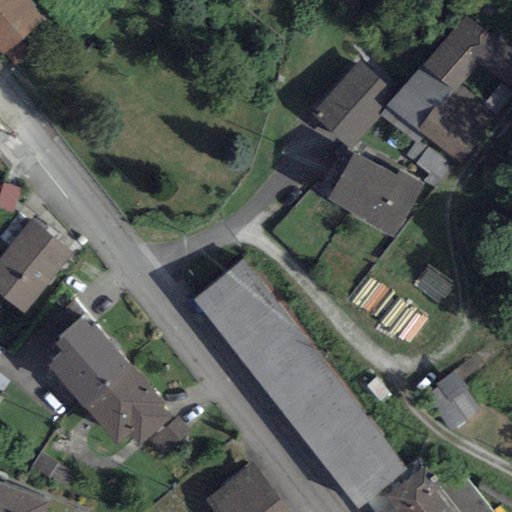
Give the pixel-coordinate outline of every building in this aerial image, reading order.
[(24,0),(0,0),(0,43),(2,46),(38,17),(24,0)] [(511,48),(467,19),(428,59),(455,80),(477,53),(511,75),(511,48)] [(27,41),(13,48),(21,65),(35,58),(27,41)] [(455,80),(428,59),(396,102),(422,122),(455,80)] [(362,61),(319,107),(342,129),(385,83),(362,61)] [(493,109),(455,80),(422,122),(461,151),(493,109)] [(354,152),(334,187),(394,220),(414,185),(354,152)] [(33,220),(0,260),(0,282),(24,302),(67,248),(33,220)] [(245,257),(195,296),(358,504),(408,465),(245,257)] [(167,407),(86,319),(62,341),(70,351),(58,363),(121,432),(129,425),(137,434),(167,407)] [(461,368),(432,387),(458,427),(487,408),(461,368)] [(170,453),(195,429),(182,415),(157,439),(170,453)] [(289,511),(254,466),(213,497),(224,511),(289,511)] [(396,502),(382,511),(492,511),(467,479),(458,485),(452,477),(435,489),(418,467),(387,491),(396,502)] [(0,477),(0,511),(37,511),(44,495),(0,477)]
